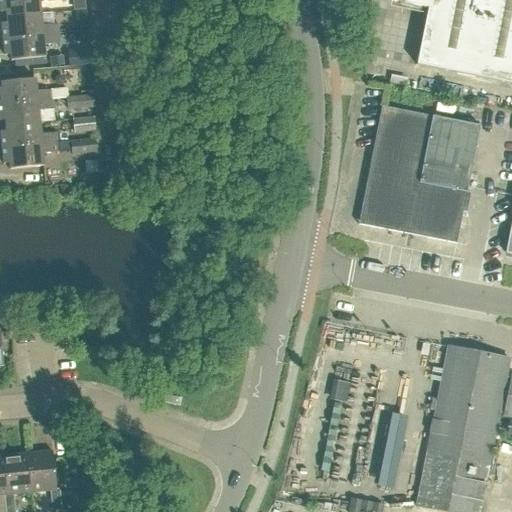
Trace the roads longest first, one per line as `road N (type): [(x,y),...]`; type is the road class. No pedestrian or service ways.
road 1 (unclassified): [(288,263),(310,130),(294,0)]
road 2 (residential): [(246,456),(93,401),(0,407)]
road 3 (unclassified): [(511,306),(288,263)]
road 4 (unclassified): [(246,456),(288,263)]
